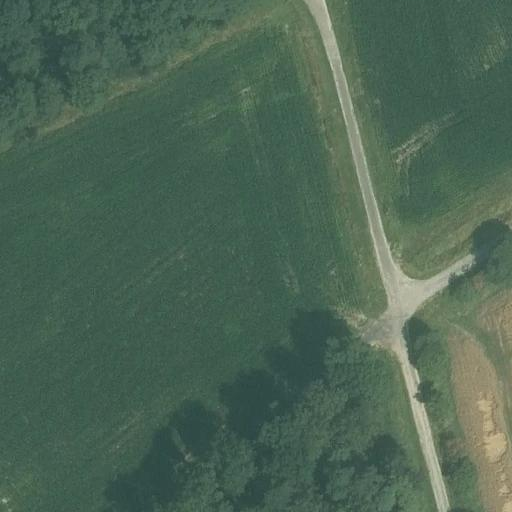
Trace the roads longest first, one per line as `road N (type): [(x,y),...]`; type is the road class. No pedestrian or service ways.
road 1 (unclassified): [(405,311),(314,0)]
road 2 (track): [(163,511),(405,311)]
road 3 (unclassified): [(448,511),(405,311)]
road 4 (unclassified): [(405,311),(511,240)]
